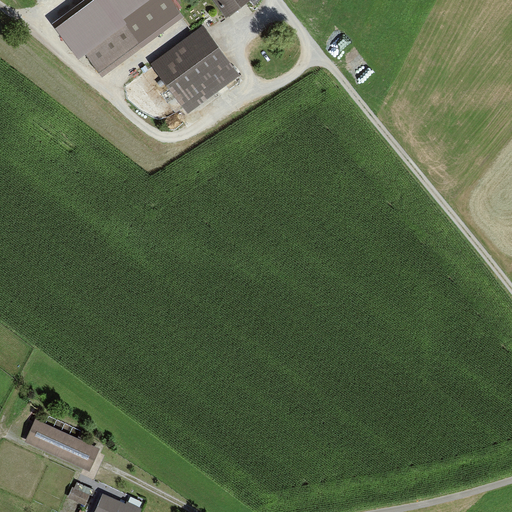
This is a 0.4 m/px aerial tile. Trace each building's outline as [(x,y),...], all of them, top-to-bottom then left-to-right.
[(84,46),(102,72),(184,13),(174,0),(135,0),(115,15),(119,21),(84,46)] [(215,0),(225,14),(244,0),(215,0)] [(203,24),(153,61),(188,108),(238,71),(203,24)] [(35,418),(25,440),(89,469),(99,446),(35,418)] [(68,497),(84,504),(89,492),(93,494),(95,488),(77,481),(75,486),(73,485),(68,497)] [(103,492),(93,511),(138,511),(141,506),(126,499),(125,502),(103,492)]
